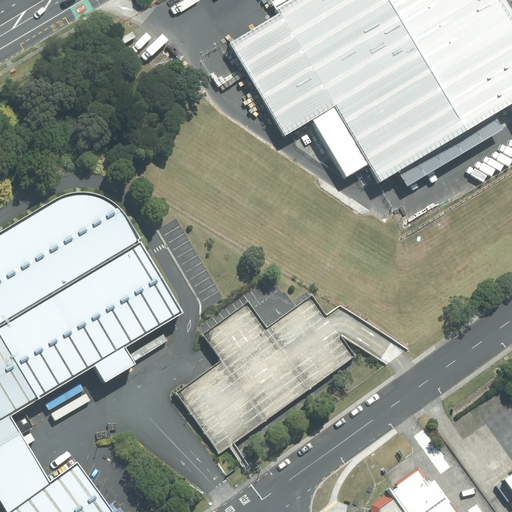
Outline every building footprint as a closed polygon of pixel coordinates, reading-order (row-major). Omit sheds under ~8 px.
[(367,164),(379,183),(506,107),(511,103),(511,23),(498,0),(289,0),(274,9),(278,15),(227,45),(283,138),(310,122),(344,178),(367,164)] [(498,0),(511,23),(511,103),(506,107),(511,116),(511,13),(504,0),(273,0),(270,2),(274,9),(289,0),(498,0)] [(61,197),(0,233),(0,338),(36,398),(93,364),(104,382),(132,365),(123,349),(181,314),(119,212),(109,203),(93,197),(77,194),(61,197)] [(175,390),(218,454),(228,447),(242,467),(245,465),(247,464),(233,444),(355,357),(343,338),(383,361),(395,354),(406,348),(340,306),(326,316),(313,297),(266,328),(243,295),(197,326),(213,350),(220,360),(196,376),(175,390)] [(0,511),(109,511),(76,463),(48,484),(8,417),(36,398),(0,338),(0,511)] [(455,511),(426,468),(394,490),(402,502),(386,511),(455,511)] [(511,511),(511,473),(501,481),(511,496),(511,511)]
